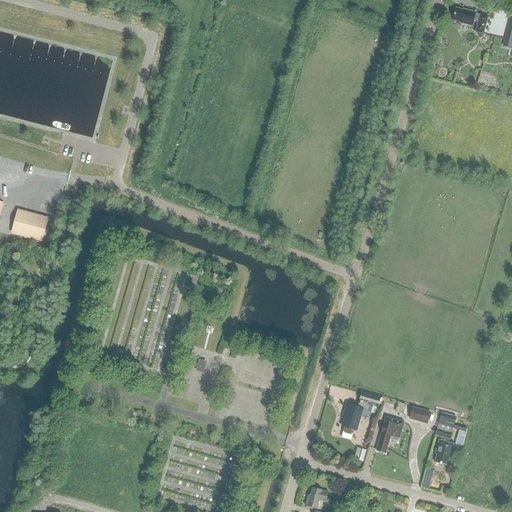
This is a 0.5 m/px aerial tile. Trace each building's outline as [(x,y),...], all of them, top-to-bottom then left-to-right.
[(475,32),(483,34),(488,17),(480,14),(479,15),(475,14),(475,13),(463,9),(463,10),(455,8),(452,20),(459,22),(459,23),(471,26),(473,21),(478,22),(475,32)] [(479,76),(486,84),(493,78),(486,70),(479,76)] [(12,233),(41,240),(46,219),(18,211),(12,233)] [(341,426),(344,427),(343,431),(344,433),(350,435),(352,434),(353,430),(356,431),(360,416),(368,418),(372,406),(378,408),(381,398),(361,393),(359,402),(357,407),(346,404),(344,413),(345,414),(341,426)] [(408,419),(427,424),(430,412),(412,407),(408,419)] [(376,451),(385,453),(390,436),(399,439),(403,422),(386,417),(384,424),(376,451)] [(437,454),(434,462),(446,466),(450,454),(452,454),(455,445),(449,443),(452,433),(453,428),(454,426),(439,421),(436,428),(435,435),(441,437),(440,440),(439,440),(435,454),(437,454)] [(305,506),(316,509),(319,500),(325,502),(328,493),(321,491),(312,488),(310,496),(308,495),(305,506)]
